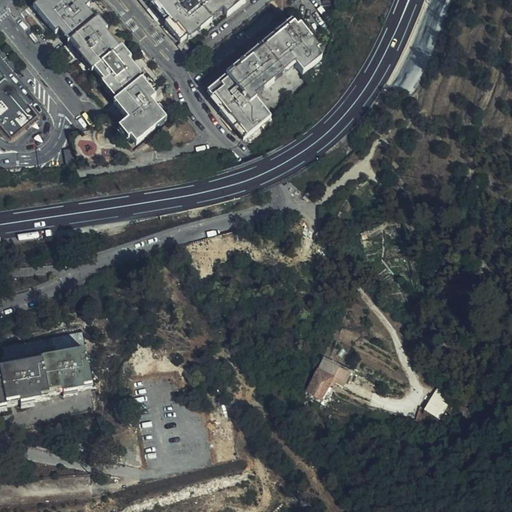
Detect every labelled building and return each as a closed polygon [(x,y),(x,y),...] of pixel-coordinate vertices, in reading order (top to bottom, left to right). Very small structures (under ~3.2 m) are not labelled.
[(130,62),(119,49),(105,32),(94,18),(81,2),(83,0),(41,0),(33,7),(54,34),(58,31),(115,101),(112,103),(126,121),(120,126),(130,138),(135,145),(165,121),(150,102),(155,98),(141,80),(143,78),(130,62)] [(147,0),(143,3),(155,19),(159,16),(163,14),(167,19),(163,22),(160,25),(182,52),(192,44),(189,39),(222,12),(225,16),(244,0),(243,0),(147,0)] [(94,18),(105,32),(107,30),(96,16),(94,18)] [(222,119),(252,98),(257,95),(292,66),(312,51),(290,23),(204,92),(210,100),(208,101),(222,119)] [(122,47),(119,49),(130,62),(132,60),(122,47)] [(295,70),(316,55),(312,51),(292,66),(295,70)] [(320,60),(316,55),(295,70),(300,76),(320,60)] [(35,122),(0,81),(0,135),(7,144),(35,122)] [(222,119),(241,141),(268,118),(252,98),(222,119)] [(130,138),(120,126),(117,128),(126,140),(130,138)] [(211,274),(212,254),(190,253),(190,263),(198,263),(197,280),(214,282),(214,274),(211,274)] [(0,413),(8,412),(7,408),(50,400),(50,397),(92,388),(84,350),(42,359),(42,362),(0,371),(1,374),(0,373),(0,413)] [(321,400),(337,375),(322,366),(308,391),(321,400)] [(445,408),(443,393),(425,394),(427,410),(445,408)] [(353,416),(356,408),(346,405),(343,413),(353,416)] [(310,422),(315,413),(305,407),(300,417),(310,422)]
